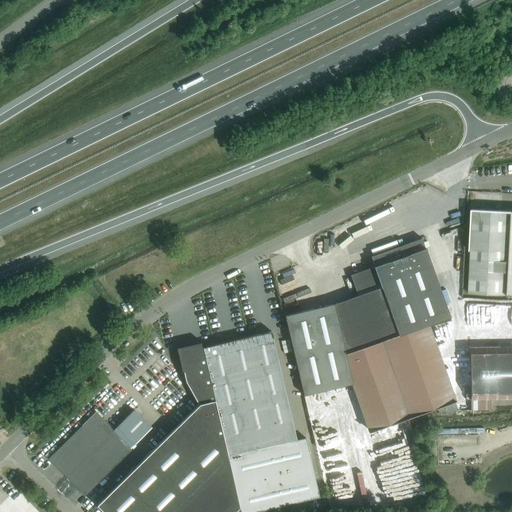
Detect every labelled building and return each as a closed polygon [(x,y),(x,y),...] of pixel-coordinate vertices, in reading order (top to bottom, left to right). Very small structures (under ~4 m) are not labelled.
[(468,293),(506,295),(506,296),(511,296),(511,211),(473,210),(468,293)] [(375,228),(404,218),(402,212),(373,223),(375,228)] [(318,246),(333,246),(333,237),(318,237),(318,246)] [(304,395),(351,383),(368,431),(437,408),(439,413),(445,411),(445,414),(458,410),(455,401),(428,323),(449,316),(421,238),(371,256),(374,266),(351,277),(358,298),(285,315),(304,395)] [(254,511),(319,497),(306,437),(296,439),(271,331),(202,348),(201,342),(178,347),(184,370),(185,370),(187,379),(208,415),(217,413),(227,455),(167,511),(254,511)] [(511,345),(469,347),(470,399),(511,398),(511,345)] [(48,459),(85,496),(133,449),(131,447),(151,428),(134,410),(131,412),(115,396),(105,405),(111,410),(103,418),(96,411),(48,459)] [(477,434),(437,433),(436,462),(476,462),(477,434)] [(499,439),(482,445),(485,453),(502,446),(499,439)]
